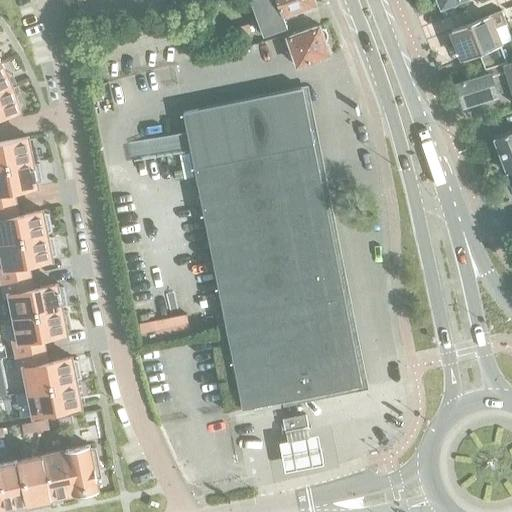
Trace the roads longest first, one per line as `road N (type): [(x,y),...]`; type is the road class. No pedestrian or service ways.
road 1 (residential): [(185,511),(130,399),(44,0)]
road 2 (secondary): [(350,0),(411,193),(455,409)]
road 3 (unknown): [(323,81),(283,72),(179,97),(140,115),(130,128),(133,152),(169,229)]
road 4 (secondary): [(456,221),(372,0)]
road 5 (secondary): [(497,397),(456,221)]
road 6 (residential): [(298,511),(433,487)]
